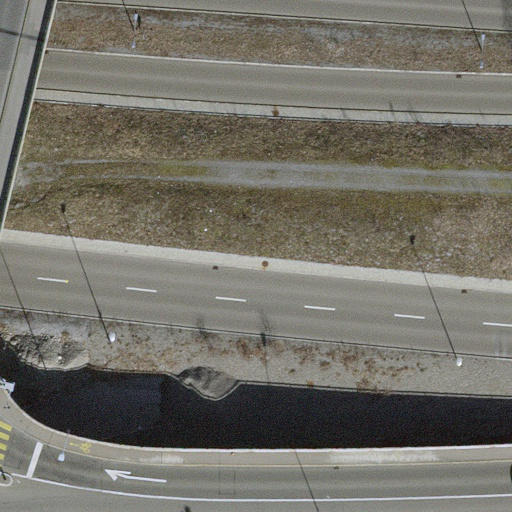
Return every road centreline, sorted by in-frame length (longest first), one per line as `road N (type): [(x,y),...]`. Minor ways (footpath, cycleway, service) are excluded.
road 1 (primary): [(0,273),(511,325)]
road 2 (motorway): [(511,94),(0,66)]
road 3 (track): [(0,181),(137,170),(511,184)]
road 4 (secondary): [(511,496),(214,501),(83,494)]
road 5 (motorway): [(511,13),(323,0)]
